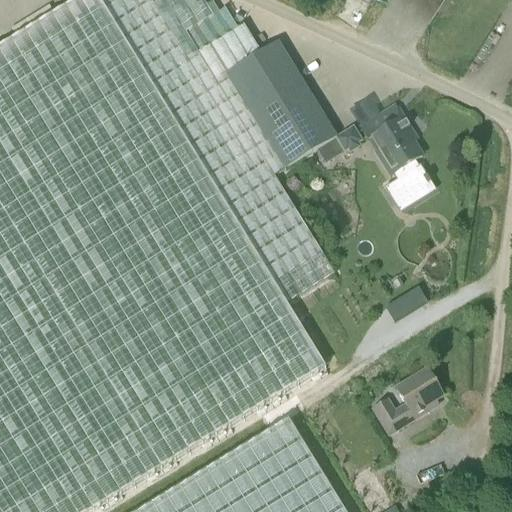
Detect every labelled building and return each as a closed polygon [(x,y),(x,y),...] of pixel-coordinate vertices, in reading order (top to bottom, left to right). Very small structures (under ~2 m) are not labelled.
[(336,141),(330,130),(287,60),(278,45),(261,56),(252,42),(243,28),(238,31),(225,11),(219,15),(213,5),(207,8),(201,0),(79,0),(0,48),(0,511),(91,511),(323,369),(268,281),(319,250),(275,179),(316,153),(336,141)] [(380,118),(360,131),(369,144),(373,141),(379,152),(375,154),(391,179),(393,178),(396,183),(412,208),(436,194),(417,163),(422,160),(413,145),(408,136),(412,134),(396,108),(380,118)] [(361,144),(353,131),(336,141),(345,154),(359,146),(361,144)] [(324,167),(345,154),(336,141),(316,153),(324,167)] [(393,325),(427,305),(417,289),(383,309),(393,325)] [(427,374),(396,393),(406,409),(394,416),(387,404),(373,413),(389,438),(428,414),(426,410),(443,399),(427,374)] [(342,511),(288,423),(141,511),(342,511)]
